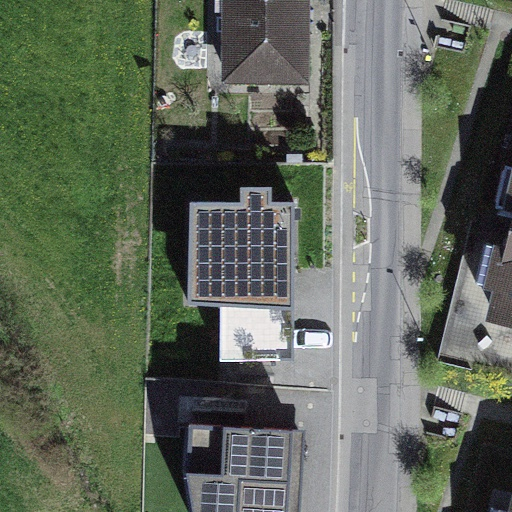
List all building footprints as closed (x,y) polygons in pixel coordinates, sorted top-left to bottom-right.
[(219,0),(219,96),(313,98),(314,0),(219,0)] [(227,197),(224,322),(310,324),(313,199),(227,197)] [(511,224),(488,338),(511,343),(511,224)] [(219,464),(220,421),(188,420),(186,463),(219,464)] [(217,511),(308,511),(312,435),(222,430),(217,511)]
